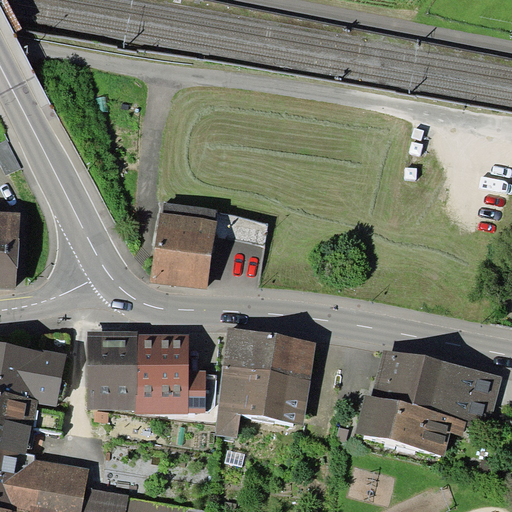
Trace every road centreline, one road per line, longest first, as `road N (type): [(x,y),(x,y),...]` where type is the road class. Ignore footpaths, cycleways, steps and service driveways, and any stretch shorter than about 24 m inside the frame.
road 1 (residential): [(511,128),(0,44)]
road 2 (primary): [(511,354),(321,319),(160,307),(106,272)]
road 3 (residential): [(269,0),(511,46)]
road 4 (tertiary): [(0,65),(106,272)]
